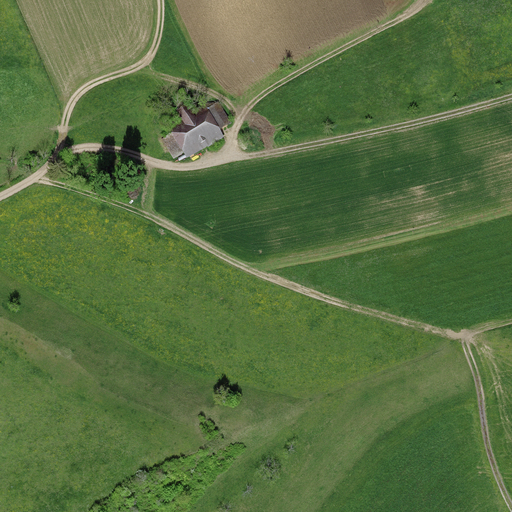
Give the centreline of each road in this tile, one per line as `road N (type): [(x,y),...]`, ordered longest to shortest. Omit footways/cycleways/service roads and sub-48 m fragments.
road 1 (track): [(32,178),(176,229),(247,272),(462,337),(511,507)]
road 2 (track): [(225,156),(336,141),(511,97)]
road 3 (track): [(234,133),(244,110),(266,94),(417,10)]
road 4 (track): [(63,152),(71,111),(91,84),(147,60),(159,32),(158,0)]
road 5 (track): [(234,133),(236,121),(216,94),(139,64)]
